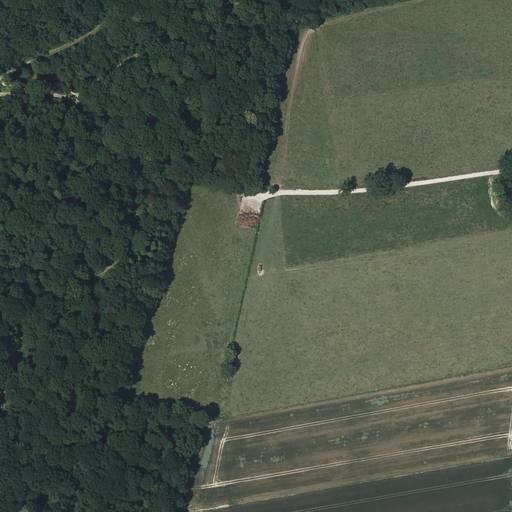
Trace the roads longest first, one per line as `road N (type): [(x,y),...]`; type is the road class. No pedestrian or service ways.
road 1 (track): [(511,170),(257,196)]
road 2 (track): [(0,77),(103,23),(124,0)]
